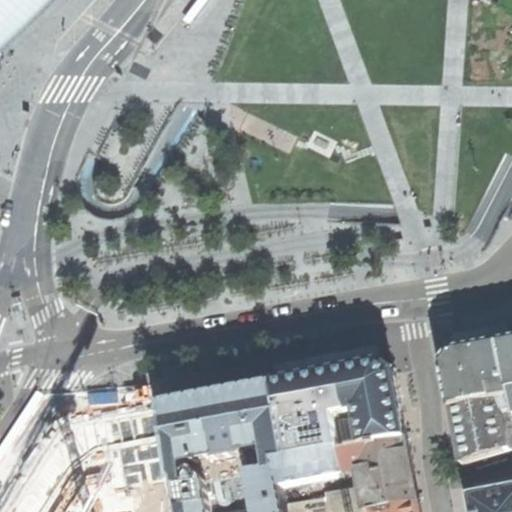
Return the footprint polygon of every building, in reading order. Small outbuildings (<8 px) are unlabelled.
[(0,0),(0,46),(17,31),(32,15),(46,0),(0,0)] [(448,388),(452,412),(511,400),(511,401),(511,324),(484,330),(455,335),(452,339),(454,354),(453,354),(444,367),(448,388)] [(331,377),(277,387),(291,463),(408,443),(402,412),(395,376),(383,367),(342,375),(331,377)] [(232,395),(164,407),(175,476),(180,488),(183,511),(212,511),(210,501),(240,495),(233,460),(243,458),(248,480),(252,479),(258,511),(288,511),(287,507),(284,487),(279,465),(291,463),(277,387),(232,395)] [(458,441),(463,466),(511,451),(504,415),(511,413),(511,401),(511,400),(452,412),(458,441)] [(10,510),(10,509),(74,500),(87,480),(94,482),(105,475),(106,468),(113,467),(118,495),(150,491),(176,487),(175,476),(164,407),(163,408),(162,405),(161,405),(153,407),(153,408),(145,409),(145,408),(144,408),(143,409),(135,410),(134,410),(134,411),(126,412),(125,412),(124,412),(118,414),(118,413),(117,413),(117,414),(112,415),(109,416),(109,415),(107,415),(102,416),(101,416),(101,417),(95,418),(92,419),(92,418),(90,418),(90,419),(72,422),(72,421),(71,422),(71,423),(59,431),(58,431),(57,431),(58,432),(48,447),(47,448),(48,449),(43,456),(43,455),(42,456),(39,461),(38,461),(37,462),(38,463),(34,470),(33,470),(32,471),(33,471),(29,477),(28,477),(29,478),(24,485),(23,485),(23,486),(18,493),(17,493),(17,494),(18,495),(14,502),(12,501),(12,502),(12,503),(9,508),(8,508),(7,509),(10,510)] [(415,481),(408,443),(291,463),(279,465),(284,487),(360,473),(363,489),(327,496),(327,500),(287,507),(288,511),(388,511),(420,506),(415,481)] [(181,511),(178,489),(176,487),(150,491),(153,511),(181,511)] [(511,511),(511,489),(469,498),(471,511),(511,511)]
